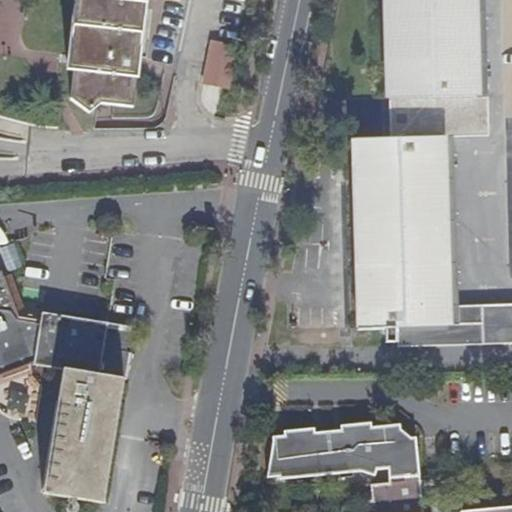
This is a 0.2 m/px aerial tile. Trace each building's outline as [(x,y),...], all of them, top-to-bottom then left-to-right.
[(77,0),(76,23),(68,22),(67,27),(75,28),(72,55),(65,55),(64,59),(63,70),(70,70),(67,100),(83,111),(96,103),(128,106),(139,0),(77,0)] [(382,0),(386,106),(485,105),(481,0),(382,0)] [(235,48),(208,42),(199,84),(204,85),(227,89),(235,48)] [(449,135),(387,135),(352,136),(357,327),(388,326),(388,346),(511,342),(511,303),(454,305),(449,135)] [(6,243),(0,245),(0,259),(4,270),(14,266),(6,243)] [(0,370),(22,362),(59,368),(118,376),(125,331),(38,315),(36,322),(14,318),(0,281),(0,370)] [(98,504),(118,376),(59,368),(40,495),(98,504)] [(421,511),(414,439),(404,440),(399,433),(398,425),(369,428),(369,424),(339,426),(339,432),(313,434),(313,429),(284,432),(284,437),(271,439),(266,479),(278,478),(278,482),(361,474),(372,478),(375,472),(386,471),(388,484),(370,486),(370,499),(362,500),(362,511),(421,511)]
